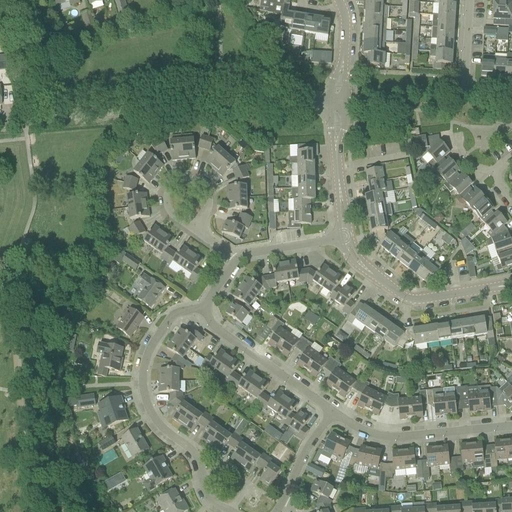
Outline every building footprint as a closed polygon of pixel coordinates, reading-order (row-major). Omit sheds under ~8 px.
[(78,0),(54,0),(55,4),(51,5),(52,8),(56,7),(69,3),(70,7),(80,4),(78,0)] [(129,17),(124,0),(123,0),(113,0),(119,20),(129,17)] [(261,0),(259,12),(273,14),(275,5),(275,0),(283,0),(290,1),(290,0),(261,0)] [(288,14),(290,1),(283,0),(275,0),(275,5),(273,14),(259,12),(282,16),(279,30),(285,31),(283,40),(290,41),(290,37),(291,37),(292,31),(295,15),(288,14)] [(511,0),(510,0),(510,1),(494,0),(493,10),(511,11),(511,0)] [(415,3),(410,3),(409,14),(418,15),(419,3),(415,3)] [(455,17),(455,5),(434,4),(434,5),(433,5),(432,16),(439,16),(455,17)] [(388,7),(383,7),(364,6),(363,11),(366,11),(365,18),(387,19),(387,20),(388,7)] [(511,11),(493,10),(492,20),(505,21),(505,27),(508,27),(511,27),(511,11)] [(85,30),(95,28),(90,12),(81,15),(81,17),(78,17),(80,23),(83,23),(85,30)] [(292,31),(291,37),(290,37),(290,41),(289,44),(301,46),(304,33),(306,17),(307,15),(301,14),(301,16),(295,15),(292,31)] [(315,35),(319,17),(313,16),(313,18),(306,17),(304,33),(315,35)] [(455,17),(439,16),(432,16),(431,28),(454,29),(455,17)] [(323,20),(324,17),(319,17),(315,35),(328,37),(330,21),(323,20)] [(362,30),(386,31),(387,19),(365,18),(365,25),(363,25),(362,30)] [(453,41),(454,29),(431,28),(431,40),(437,40),(453,41)] [(496,36),(496,41),(507,42),(508,34),(508,30),(496,29),(496,34),(496,36)] [(385,43),(386,31),(362,30),(362,35),(364,35),(364,42),(385,43)] [(430,46),(430,52),(437,52),(453,53),(453,41),(437,40),(436,46),(430,46)] [(361,49),(361,54),(362,56),(363,55),(389,56),(389,55),(383,55),(384,44),(385,44),(385,43),(364,42),(364,49),(361,49)] [(300,58),(300,53),(291,52),(291,62),(299,63),(300,58)] [(332,53),(331,53),(312,52),(311,64),(331,65),(332,53)] [(453,53),(437,52),(430,52),(430,58),(436,58),(435,65),(434,64),(434,71),(448,72),(448,66),(452,66),(453,53)] [(389,68),(389,56),(363,55),(362,56),(366,59),(368,60),(368,67),(389,68)] [(495,57),(482,56),(481,78),(488,78),(488,80),(493,81),(494,62),(495,57)] [(498,79),(505,79),(506,63),(494,62),(493,81),(498,81),(498,79)] [(204,150),(208,138),(202,136),(198,148),(204,150)] [(440,142),(439,141),(438,136),(427,138),(429,148),(431,150),(427,154),(432,160),(427,165),(431,169),(429,171),(429,172),(443,159),(450,153),(442,144),(444,143),(442,141),(440,142)] [(412,151),(427,148),(425,137),(410,139),(412,151)] [(210,152),(213,140),(208,138),(204,150),(210,152)] [(162,154),(167,151),(162,140),(156,143),(162,154)] [(184,161),(195,160),(194,140),(182,141),(184,161)] [(172,162),(184,161),(182,141),(170,142),(172,162)] [(156,157),(162,154),(156,143),(151,146),(156,157)] [(214,170),(226,156),(218,148),(205,163),(214,170)] [(314,165),(314,157),(314,152),(297,152),(298,158),(289,158),(289,165),(314,165)] [(156,176),(163,166),(148,154),(141,163),(156,176)] [(222,178),(235,164),(226,156),(214,170),(222,178)] [(451,159),(447,163),(443,159),(429,172),(435,179),(439,176),(445,183),(442,185),(456,173),(459,170),(452,162),(453,161),(451,159)] [(148,185),(156,176),(141,163),(133,173),(148,185)] [(291,166),(292,177),(314,177),(314,165),(289,165),(289,166),(291,166)] [(235,178),(247,172),(246,171),(244,167),(232,172),(235,178)] [(368,184),(384,181),(382,169),(366,172),(368,184)] [(237,183),(249,178),(247,172),(235,178),(237,183)] [(419,173),(414,177),(415,184),(422,177),(419,173)] [(463,174),(460,177),(456,173),(442,185),(449,193),(453,191),(458,197),(459,197),(469,187),(474,183),(472,181),(470,183),(463,174)] [(136,187),(138,181),(126,177),(124,183),(136,187)] [(292,177),(291,177),(291,189),(292,189),(315,189),(314,177),(292,177)] [(365,197),(386,193),(384,181),(368,184),(370,195),(365,196),(365,197)] [(134,193),(136,187),(124,183),(122,190),(134,193)] [(227,199),(247,198),(247,186),(227,187),(227,199)] [(469,187),(459,197),(465,204),(471,211),(486,198),(485,196),(483,197),(476,189),(473,191),(469,187)] [(294,201),(315,201),(315,189),(292,189),(292,201),(294,201)] [(386,193),(365,197),(367,209),(383,206),(382,199),(387,199),(386,193)] [(128,209),(148,206),(146,194),(126,197),(128,209)] [(228,211),(248,210),(247,198),(227,199),(228,211)] [(487,201),(488,200),(486,198),(471,211),(482,223),(483,223),(484,225),(499,212),(495,216),(491,212),(494,209),(487,201)] [(310,201),(315,201),(294,201),(294,213),(310,213),(310,201)] [(392,216),(390,205),(383,206),(367,209),(369,221),(385,218),(392,216)] [(129,221),(149,218),(148,206),(128,209),(129,221)] [(418,211),(415,215),(418,218),(422,214),(423,212),(420,210),(418,211)] [(499,215),(501,214),(499,212),(484,225),(483,223),(482,223),(494,236),(494,237),(491,239),(495,238),(508,234),(507,231),(503,227),(507,223),(499,215)] [(310,213),(294,213),(294,220),(288,220),(288,230),(300,230),(300,226),(310,225),(310,213)] [(249,224),(252,219),(240,214),(238,220),(249,224)] [(428,226),(431,222),(422,214),(418,218),(428,226)] [(384,231),(388,230),(385,218),(369,221),(372,233),(376,232),(377,239),(385,235),(384,231)] [(247,230),(249,224),(238,220),(236,226),(226,222),(221,233),(239,240),(244,229),(247,230)] [(434,231),(437,227),(431,222),(428,226),(434,231)] [(131,235),(143,228),(140,223),(128,229),(131,235)] [(464,238),(475,229),(471,224),(460,233),(464,238)] [(152,249),(164,233),(154,226),(143,242),(152,249)] [(134,240),(146,233),(143,228),(131,235),(134,240)] [(457,239),(460,235),(452,229),(449,233),(457,239)] [(167,249),(174,240),(164,233),(152,249),(162,256),(160,259),(165,263),(172,252),(167,249)] [(398,234),(395,238),(390,234),(387,237),(385,235),(377,239),(382,244),(380,247),(389,255),(403,238),(398,234)] [(445,243),(449,237),(446,234),(441,240),(445,243)] [(511,243),(511,244),(508,234),(495,238),(491,239),(491,240),(486,243),(488,248),(493,246),(498,258),(511,252),(511,249),(511,247),(511,246),(511,243)] [(409,249),(414,243),(405,236),(403,238),(389,255),(399,262),(409,249)] [(448,246),(453,240),(449,237),(445,243),(448,246)] [(465,239),(460,243),(465,257),(473,252),(475,250),(465,239)] [(182,269),(193,254),(183,247),(177,256),(172,252),(165,263),(169,266),(172,262),(182,269)] [(408,270),(418,257),(409,249),(399,262),(408,270)] [(511,252),(498,258),(500,265),(496,267),(498,272),(511,267),(511,252)] [(423,261),(426,257),(421,253),(418,257),(408,270),(417,277),(428,264),(423,261)] [(196,270),(203,260),(193,254),(182,269),(191,276),(189,279),(194,283),(201,273),(196,270)] [(135,272),(140,265),(126,255),(122,262),(135,272)] [(309,270),(297,272),(296,261),(284,263),(287,283),(298,281),(299,285),(306,283),(309,270)] [(276,285),(287,283),(284,263),(272,265),(274,276),(262,278),(270,290),(277,289),(276,285)] [(427,285),(441,267),(436,263),(432,268),(428,264),(417,277),(427,285)] [(475,278),(473,266),(473,263),(467,264),(470,279),(475,278)] [(322,289),(333,272),(324,266),(317,275),(309,270),(306,283),(310,286),(312,282),(322,289)] [(336,288),(343,279),(333,272),(322,289),(331,295),(329,299),(334,302),(341,292),(336,288)] [(164,289),(156,283),(143,274),(137,284),(144,289),(137,299),(150,309),(164,289)] [(262,278),(257,285),(246,278),(239,287),(256,299),(262,289),(267,293),(270,290),(262,278)] [(349,302),(355,293),(345,286),(341,292),(334,302),(344,309),(341,312),(346,316),(354,306),(349,302)] [(249,308),(256,299),(239,287),(233,297),(242,303),(249,308)] [(95,299),(101,296),(98,290),(93,293),(95,299)] [(249,308),(242,303),(238,308),(232,304),(225,314),(241,325),(252,310),(249,308)] [(364,307),(362,310),(357,306),(346,321),(351,325),(354,321),(365,328),(376,312),(371,309),(370,311),(364,307)] [(143,319),(135,313),(129,309),(116,329),(129,338),(143,319)] [(379,317),(380,315),(376,312),(365,328),(374,335),(384,321),(385,319),(386,319),(385,319),(384,321),(379,317)] [(304,320),(315,325),(318,318),(307,313),(304,320)] [(507,319),(501,320),(500,315),(493,316),(495,327),(507,325),(507,319)] [(281,329),(284,325),(273,318),(266,328),(276,335),(269,345),(278,351),(290,335),(281,329)] [(463,339),(474,337),(471,318),(466,319),(467,322),(461,323),(460,320),(460,323),(463,339)] [(484,319),(477,320),(477,318),(471,318),(474,337),(486,335),(491,361),(496,353),(491,322),(485,323),(484,319)] [(386,319),(385,319),(384,321),(374,335),(384,342),(394,328),(388,324),(390,322),(386,319)] [(460,320),(454,321),(455,324),(449,325),(448,325),(451,341),(452,347),(456,346),(456,340),(463,339),(460,323),(460,320)] [(449,325),(448,322),(442,323),(443,326),(437,327),(436,327),(439,343),(451,341),(448,325),(449,325)] [(437,327),(436,324),(431,325),(431,328),(425,329),(427,345),(439,343),(436,327),(437,327)] [(425,329),(418,330),(417,327),(406,329),(406,332),(402,336),(407,341),(408,341),(413,340),(415,347),(427,345),(425,329)] [(399,332),(394,328),(384,342),(394,349),(399,343),(403,346),(407,341),(402,336),(406,332),(406,329),(401,330),(399,332)] [(193,331),(189,336),(180,329),(173,339),(189,350),(196,341),(199,343),(203,338),(193,331)] [(339,332),(335,337),(343,343),(347,338),(339,332)] [(301,337),(298,341),(290,335),(278,351),(288,358),(295,349),(299,352),(307,342),(301,337)] [(182,360),(189,350),(173,339),(166,349),(175,355),(171,362),(183,365),(186,362),(182,360)] [(310,350),(312,346),(307,342),(299,352),(304,355),(297,365),(307,372),(318,356),(310,350)] [(123,350),(115,348),(98,344),(96,355),(102,356),(98,376),(106,378),(107,370),(120,372),(121,365),(119,365),(123,350)] [(360,355),(363,351),(356,346),(353,350),(360,355)] [(218,373),(230,357),(220,350),(214,359),(209,356),(201,366),(206,370),(209,367),(218,373)] [(367,360),(370,356),(363,351),(360,355),(367,360)] [(329,358),(326,362),(318,356),(307,372),(316,378),(323,369),(328,372),(335,362),(329,358)] [(233,373),(239,364),(230,357),(218,373),(228,380),(225,383),(230,387),(238,377),(233,373)] [(183,366),(183,365),(171,362),(171,370),(159,370),(159,382),(179,382),(179,370),(183,371),(183,366)] [(338,370),(341,366),(335,362),(328,372),(333,375),(326,385),(335,392),(347,376),(338,370)] [(451,366),(448,366),(448,364),(443,364),(443,367),(443,372),(452,371),(451,366)] [(247,394),(259,378),(249,371),(243,380),(238,377),(230,387),(235,390),(237,387),(247,394)] [(358,379),(355,383),(347,376),(335,392),(345,399),(352,389),(357,393),(362,381),(358,379)] [(262,394),(268,385),(259,378),(247,394),(257,401),(254,404),(259,408),(267,397),(262,394)] [(367,389),(369,385),(362,381),(357,393),(363,395),(357,406),(368,411),(376,394),(367,389)] [(178,394),(179,382),(159,382),(159,393),(170,394),(170,404),(182,398),(182,394),(178,394)] [(511,389),(510,387),(507,383),(498,391),(495,391),(496,402),(496,404),(502,403),(502,404),(508,410),(511,406),(511,389)] [(478,394),(468,395),(467,387),(460,388),(462,402),(468,401),(469,413),(480,412),(478,394)] [(454,389),(443,390),(446,415),(457,414),(456,412),(456,411),(456,404),(455,402),(462,402),(460,388),(454,389)] [(433,391),(426,392),(427,396),(428,406),(433,405),(433,409),(434,409),(435,416),(446,415),(443,390),(433,391)] [(488,392),(478,394),(480,412),(491,411),(490,406),(496,406),(496,404),(496,402),(495,391),(495,390),(488,390),(488,392)] [(276,415),(288,398),(278,392),(272,401),(267,397),(259,408),(264,411),(267,408),(276,415)] [(428,406),(427,396),(426,392),(419,392),(419,398),(409,399),(411,419),(423,417),(421,406),(427,405),(427,406),(428,406)] [(391,409),(393,396),(388,393),(386,398),(376,394),(368,411),(379,416),(384,405),(391,409)] [(409,399),(399,401),(398,395),(393,396),(391,409),(398,408),(399,420),(411,419),(409,399)] [(79,409),(95,407),(94,396),(78,398),(79,406),(79,409)] [(64,408),(79,406),(78,398),(62,400),(64,408)] [(121,398),(98,405),(100,412),(105,428),(118,424),(127,421),(124,410),(122,410),(121,407),(124,406),(121,398)] [(186,400),(182,398),(170,404),(178,410),(172,419),(181,426),(193,410),(183,403),(186,400)] [(291,414),(297,405),(288,398),(276,415),(286,421),(283,424),(288,428),(296,418),(291,414)] [(204,414),(202,417),(193,410),(181,426),(191,433),(197,424),(202,427),(209,417),(204,414)] [(303,428),(310,419),(300,412),(296,418),(288,428),(298,435),(296,438),(301,441),(308,431),(303,428)] [(212,424),(215,421),(209,417),(202,427),(207,431),(201,440),(210,447),(222,431),(212,424)] [(133,460),(149,450),(137,430),(121,439),(133,460)] [(234,434),(231,437),(222,431),(210,447),(220,453),(227,444),(231,448),(238,438),(234,434)] [(323,452),(321,456),(331,460),(332,457),(340,440),(331,435),(323,452)] [(102,453),(115,444),(111,437),(98,445),(102,453)] [(241,445),(244,441),(238,438),(231,448),(236,451),(230,460),(240,467),(251,451),(241,445)] [(332,457),(331,460),(335,463),(337,459),(342,461),(341,464),(339,469),(347,471),(351,458),(345,455),(349,447),(350,445),(340,440),(332,457)] [(496,462),(507,460),(505,442),(494,443),(495,450),(494,450),(494,455),(489,455),(491,469),(497,468),(496,462)] [(483,452),(482,447),(482,444),(471,446),(473,469),(484,468),(484,470),(491,469),(489,455),(484,456),(483,452)] [(473,469),(471,446),(460,447),(462,465),(473,464),(473,469)] [(355,466),(367,469),(371,451),(360,448),(358,459),(351,458),(347,471),(353,473),(355,466)] [(450,467),(449,458),(448,448),(437,449),(439,468),(450,467)] [(428,469),(439,468),(437,449),(426,450),(427,461),(428,469)] [(263,455),(260,458),(251,451),(240,467),(249,474),(256,465),(260,468),(267,458),(263,455)] [(379,464),(382,453),(371,451),(367,469),(365,477),(378,480),(378,478),(385,479),(386,465),(379,464)] [(414,451),(403,452),(405,471),(405,477),(416,476),(415,473),(415,470),(416,470),(415,463),(415,462),(415,461),(414,451)] [(394,472),(405,471),(403,452),(392,453),(393,461),(392,461),(392,465),(386,465),(385,479),(392,479),(392,475),(394,475),(394,472)] [(165,465),(166,464),(162,457),(143,468),(149,480),(142,484),(148,494),(156,489),(155,488),(172,478),(165,465)] [(270,465),(273,462),(267,458),(260,468),(265,472),(259,481),(269,488),(280,472),(270,465)] [(309,465),(306,472),(321,479),(325,472),(309,465)] [(337,476),(335,483),(342,486),(345,478),(337,476)] [(329,500),(333,490),(315,481),(310,492),(320,497),(316,506),(330,506),(329,500)] [(183,502),(181,503),(174,491),(157,501),(163,511),(161,511),(185,511),(188,511),(183,502)] [(511,511),(511,500),(502,501),(502,503),(498,503),(498,511),(511,511)] [(466,511),(466,503),(460,503),(460,507),(448,508),(448,511),(466,511)] [(483,511),(484,506),(472,506),(472,503),(466,503),(466,511),(483,511)] [(498,511),(498,503),(495,503),(495,505),(484,506),(483,511),(498,511)]
